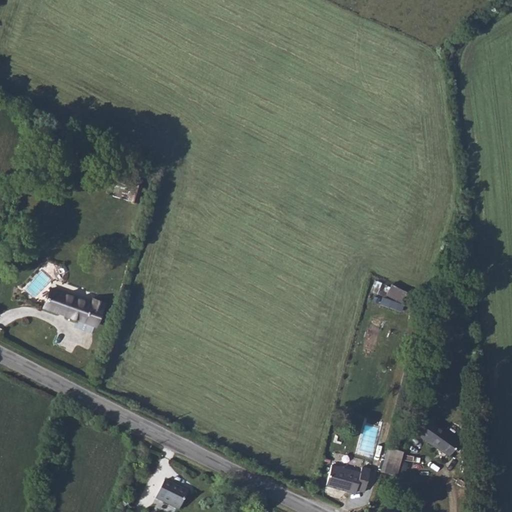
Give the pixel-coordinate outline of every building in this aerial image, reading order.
[(143,187),(133,184),(128,200),(138,203),(143,187)] [(401,282),(385,274),(380,284),(397,292),(401,282)] [(92,304),(51,289),(45,306),(97,325),(104,303),(94,299),(92,304)] [(382,295),(380,303),(402,311),(405,303),(382,295)] [(460,440),(428,417),(418,433),(449,455),(460,440)] [(388,447),(381,471),(396,475),(403,452),(388,447)] [(360,473),(331,465),(326,485),(355,493),(356,490),(364,492),(370,469),(362,467),(360,473)] [(188,492),(164,480),(155,498),(179,509),(188,492)]
